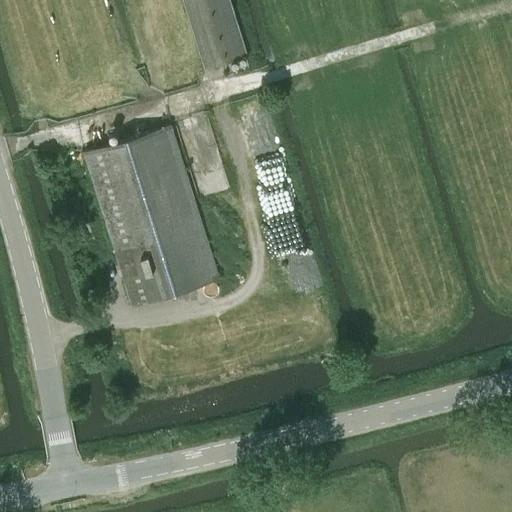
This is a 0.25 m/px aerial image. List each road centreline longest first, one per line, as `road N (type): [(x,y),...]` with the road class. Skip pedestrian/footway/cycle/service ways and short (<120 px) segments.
road 1 (unclassified): [(68,484),(511,386)]
road 2 (unclassified): [(68,484),(0,185)]
